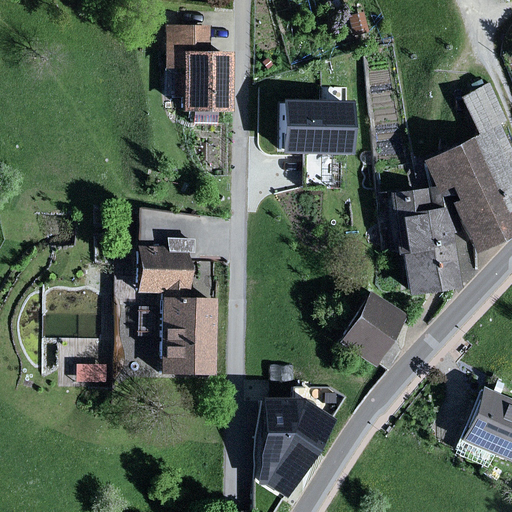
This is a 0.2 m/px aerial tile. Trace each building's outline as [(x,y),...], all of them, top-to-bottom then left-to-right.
[(371,9),(357,13),(362,31),(376,26),(371,9)] [(191,51),(215,52),(215,26),(173,26),(172,65),(190,66),(191,51)] [(188,92),(188,109),(197,109),(197,122),(221,122),(221,109),(236,109),(237,52),(215,52),(191,51),(190,66),(190,75),(182,75),(182,92),(188,92)] [(511,119),(496,87),(472,99),(488,132),(480,136),(511,202),(511,134),(508,126),(511,123),(511,119)] [(361,98),(287,98),(287,150),(311,151),(311,187),(343,187),(344,154),(361,155),(361,98)] [(511,202),(480,136),(430,161),(442,186),(463,228),(471,224),(483,250),(511,235),(511,202)] [(403,253),(408,252),(406,238),(458,230),(463,228),(442,186),(395,193),(403,253)] [(408,252),(415,295),(467,287),(458,230),(406,238),(408,252)] [(174,246),(145,245),(143,289),(193,291),(194,253),(174,252),(174,246)] [(374,291),(345,335),(382,359),(411,315),(374,291)] [(219,296),(168,296),(168,373),(219,373),(219,296)] [(511,395),(491,385),(463,446),(500,463),(505,452),(511,455),(511,395)] [(299,399),(255,399),(251,511),(252,511),(274,511),(282,498),(286,500),(334,421),(299,399)]
